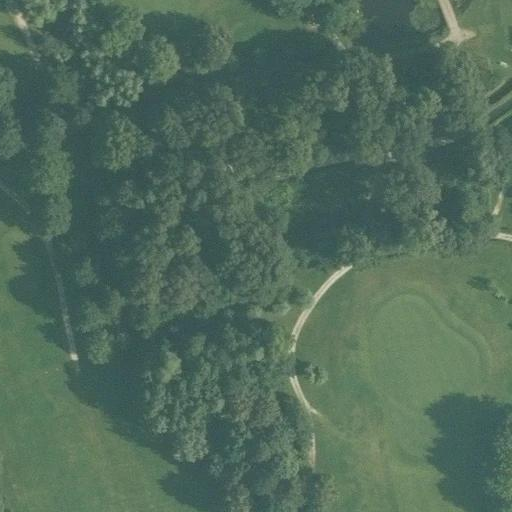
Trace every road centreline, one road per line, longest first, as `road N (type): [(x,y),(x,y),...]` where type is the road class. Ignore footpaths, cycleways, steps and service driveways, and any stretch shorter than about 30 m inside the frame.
road 1 (track): [(306,511),(310,451),(289,368),(292,338),(357,247),(388,152),(254,173),(230,169),(136,112),(73,121),(47,96),(10,0)]
road 2 (track): [(140,52),(136,112),(442,47),(455,37),(443,0)]
